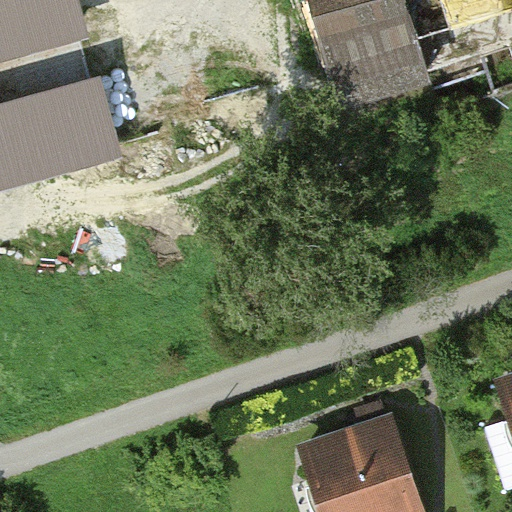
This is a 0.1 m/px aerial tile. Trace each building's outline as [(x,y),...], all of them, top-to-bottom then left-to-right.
[(408,0),(318,0),(353,122),(436,98),(408,0)] [(511,0),(422,0),(434,39),(511,15),(511,0)] [(197,2),(78,38),(107,135),(226,99),(197,2)] [(511,385),(494,392),(511,437),(511,385)] [(319,447),(336,511),(436,511),(412,422),(319,447)]
